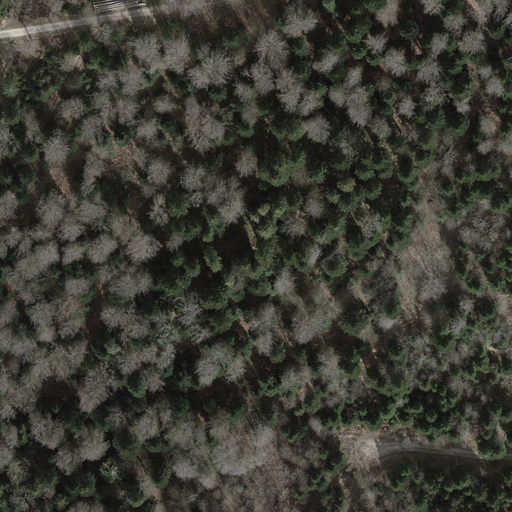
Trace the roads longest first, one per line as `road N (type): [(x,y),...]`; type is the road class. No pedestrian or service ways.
road 1 (track): [(260,0),(0,36)]
road 2 (track): [(511,463),(369,447)]
